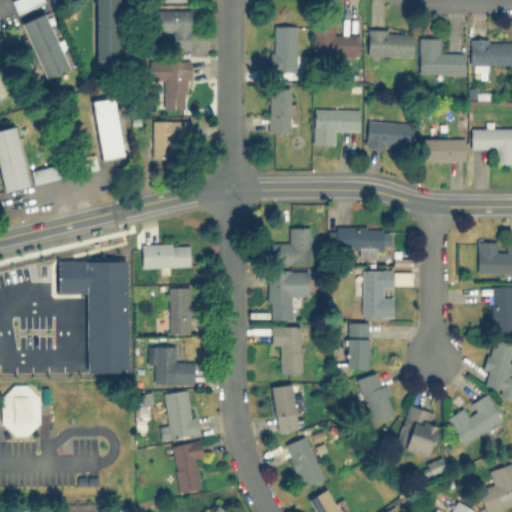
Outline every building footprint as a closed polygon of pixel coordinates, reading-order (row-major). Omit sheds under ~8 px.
[(44,1),(43,0),(10,0),(16,12),(44,1)] [(94,0),(94,64),(118,64),(118,0),(94,0)] [(188,8),(150,8),(150,32),(169,32),(169,48),(188,48),(188,8)] [(43,78),(67,68),(45,11),(20,21),(43,78)] [(332,23),(312,23),(312,55),(356,55),(356,34),(332,34),(332,23)] [(295,71),(295,24),(270,24),(270,71),(295,71)] [(411,55),(411,30),(366,30),(366,55),(411,55)] [(438,50),(438,37),(417,37),(417,72),(463,72),(463,50),(438,50)] [(511,65),(511,38),(468,38),(468,70),(486,69),(486,65),(511,65)] [(187,60),(148,60),(148,79),(161,79),(161,107),(186,108),(187,60)] [(288,87),(266,87),(266,132),(288,132),(288,87)] [(122,155),(113,97),(91,100),(100,159),(122,155)] [(312,105),(312,143),(333,143),(333,130),(358,131),(358,105),(312,105)] [(189,120),(150,120),(150,156),(170,156),(170,139),(189,139),(189,120)] [(409,146),(410,120),(365,120),(364,146),(409,146)] [(26,185),(14,125),(0,127),(0,180),(2,190),(26,185)] [(511,126),(469,127),(469,148),(494,148),(494,162),(511,162),(511,126)] [(463,137),(419,137),(419,159),(463,159),(463,137)] [(32,183),(61,177),(58,163),(29,169),(32,183)] [(308,225),(287,225),(287,241),(269,241),(269,263),(308,263),(308,225)] [(333,225),(332,248),(356,248),(356,254),(378,254),(379,245),(388,245),(388,226),(333,225)] [(475,272),(511,271),(511,242),(504,242),(504,250),(495,250),(495,240),(475,240),(475,272)] [(188,266),(188,243),(140,243),(141,266),(188,266)] [(306,269),(266,269),(266,318),(290,318),(290,294),(306,294),(306,269)] [(390,293),(391,293),(391,269),(360,269),(360,315),(390,315),(390,293)] [(393,283),(409,282),(408,271),(393,271),(393,283)] [(490,330),(511,330),(511,285),(490,285),(490,330)] [(188,332),(188,286),(165,286),(165,332),(188,332)] [(365,321),(344,321),(344,367),(365,367),(365,321)] [(298,325),(270,325),(270,345),(278,345),(279,372),(299,372),(298,325)] [(481,389),(511,392),(511,375),(508,375),(511,342),(488,339),(481,389)] [(145,364),(152,365),(152,382),(191,383),(191,361),(173,360),(173,345),(146,344),(145,364)] [(380,383),(376,371),(355,377),(368,420),(393,412),(384,382),(380,383)] [(275,430),(296,427),(290,382),(269,385),(275,430)] [(0,395),(12,383),(24,383),(37,396),(37,420),(25,433),(12,434),(0,421),(0,395)] [(186,389),(162,391),(165,423),(158,424),(159,437),(196,434),(194,415),(188,415),(186,389)] [(469,402),(474,410),(466,415),(461,407),(444,417),(460,443),(501,418),(485,392),(469,402)] [(427,454),(436,425),(428,422),(431,411),(406,404),(394,445),(427,454)] [(282,444),(301,486),(321,477),(302,435),(282,444)] [(176,490),(198,487),(194,460),(200,459),(198,439),(170,443),(176,490)] [(443,467),(439,458),(424,463),(428,473),(443,467)] [(484,511),(511,502),(510,494),(511,493),(511,471),(509,462),(487,470),(491,483),(476,488),(484,511)] [(306,498),(313,511),(338,511),(325,487),(306,498)] [(444,511),(434,506),(430,511),(475,511),(476,511),(454,499),(446,511),(444,511)]
